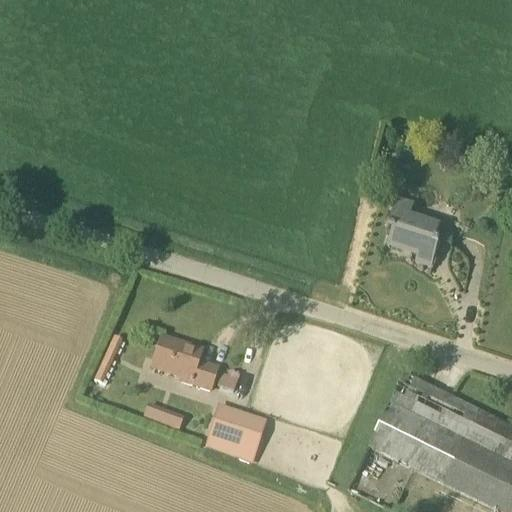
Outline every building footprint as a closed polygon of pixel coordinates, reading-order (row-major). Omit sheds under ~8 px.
[(442,228),(423,222),(409,218),(413,206),(399,202),(389,231),(394,233),(389,249),(418,259),(420,254),(436,259),(441,244),(437,242),(442,228)] [(109,373),(124,342),(115,338),(100,369),(109,373)] [(152,370),(183,380),(182,385),(210,393),(217,371),(198,365),(201,354),(161,341),(152,370)] [(511,511),(511,429),(478,413),(405,377),(369,450),(497,511),(511,511)] [(209,440),(255,455),(265,424),(219,409),(209,440)] [(184,421),(169,415),(163,429),(178,435),(184,421)]
